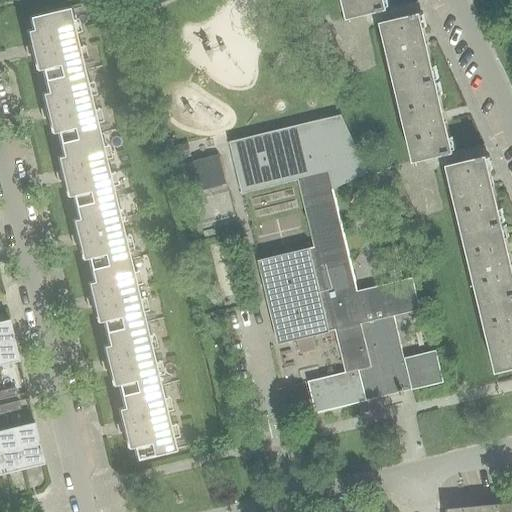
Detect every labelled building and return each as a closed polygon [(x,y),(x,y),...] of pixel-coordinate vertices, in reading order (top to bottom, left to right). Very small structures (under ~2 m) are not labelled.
[(388,8),(386,0),(344,0),(349,18),(388,8)] [(29,17),(44,80),(83,71),(67,8),(29,17)] [(398,91),(438,82),(421,13),(382,22),(398,91)] [(334,38),(329,27),(307,37),(312,48),(334,38)] [(339,49),(334,38),(312,48),(317,59),(339,49)] [(344,59),(339,49),(317,59),(322,69),(344,59)] [(349,70),(344,59),(322,69),(327,80),(349,70)] [(354,81),(349,70),(327,80),(332,91),(354,81)] [(44,80),(59,143),(98,134),(83,71),(44,80)] [(455,151),(438,82),(398,91),(414,161),(455,151)] [(368,173),(341,115),(229,142),(242,195),(243,195),(243,194),(298,181),(314,248),(310,249),(310,248),(258,261),(278,345),(330,332),(335,330),(345,373),(309,381),(316,412),(400,392),(401,395),(404,394),(404,392),(444,382),(437,350),(405,358),(395,316),(421,310),(413,278),(358,291),(333,189),(368,173)] [(59,143),(75,206),(113,197),(98,134),(59,143)] [(188,143),(177,146),(180,160),(191,157),(188,143)] [(448,164),(464,233),(504,224),(487,155),(448,164)] [(228,185),(220,156),(187,164),(195,194),(228,185)] [(399,181),(394,170),(372,181),(377,192),(399,181)] [(404,192),(399,181),(377,192),(383,203),(404,192)] [(410,203),(404,192),(383,203),(388,214),(410,203)] [(75,206),(90,269),(128,260),(113,197),(75,206)] [(415,214),(410,203),(388,214),(393,225),(415,214)] [(420,225),(415,214),(393,225),(398,235),(420,225)] [(464,233),(481,302),(511,295),(511,258),(504,224),(464,233)] [(90,269),(105,333),(143,323),(128,260),(90,269)] [(511,295),(481,302),(497,372),(511,368),(511,295)] [(8,316),(0,318),(0,362),(18,358),(8,316)] [(105,333),(120,396),(158,386),(143,323),(105,333)] [(15,385),(3,388),(5,396),(16,393),(15,385)] [(120,396),(135,459),(174,450),(158,386),(120,396)] [(18,401),(7,404),(9,412),(20,409),(18,401)] [(7,404),(0,405),(0,414),(9,412),(7,404)] [(33,422),(13,427),(22,469),(43,464),(33,422)] [(13,427),(0,430),(0,463),(3,474),(22,469),(13,427)]
